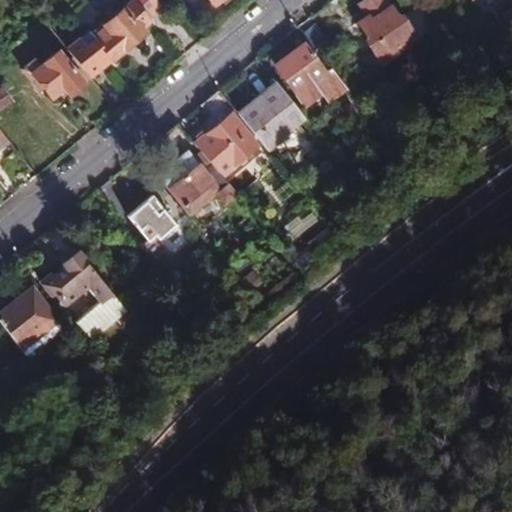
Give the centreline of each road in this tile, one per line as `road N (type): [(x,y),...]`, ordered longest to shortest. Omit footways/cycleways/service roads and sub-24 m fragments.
road 1 (tertiary): [(498,185),(345,303),(121,511)]
road 2 (residential): [(286,0),(0,240)]
